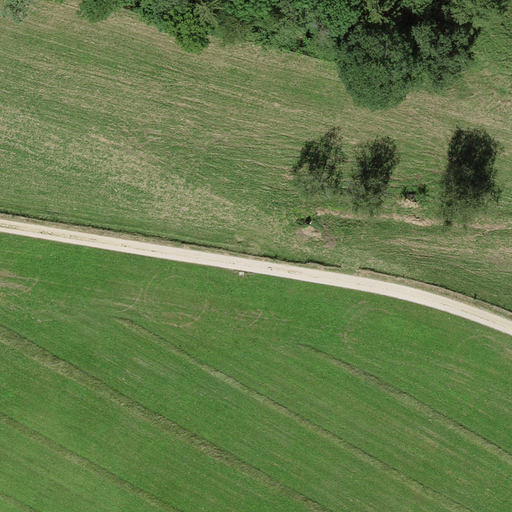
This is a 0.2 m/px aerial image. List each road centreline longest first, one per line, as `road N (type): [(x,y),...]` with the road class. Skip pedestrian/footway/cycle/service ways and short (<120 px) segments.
road 1 (track): [(511,317),(435,282),(0,209)]
road 2 (track): [(302,259),(344,215),(373,206),(511,222)]
